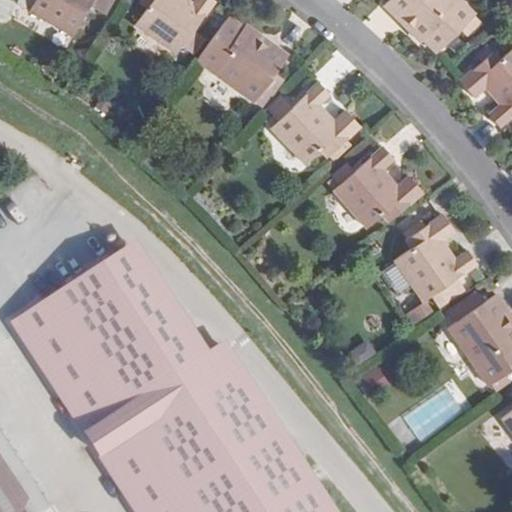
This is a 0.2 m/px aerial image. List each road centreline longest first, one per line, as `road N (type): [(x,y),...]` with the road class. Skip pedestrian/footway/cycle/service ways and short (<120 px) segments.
road 1 (residential): [(511,214),(420,102),(305,0)]
road 2 (unknown): [(0,347),(99,511)]
